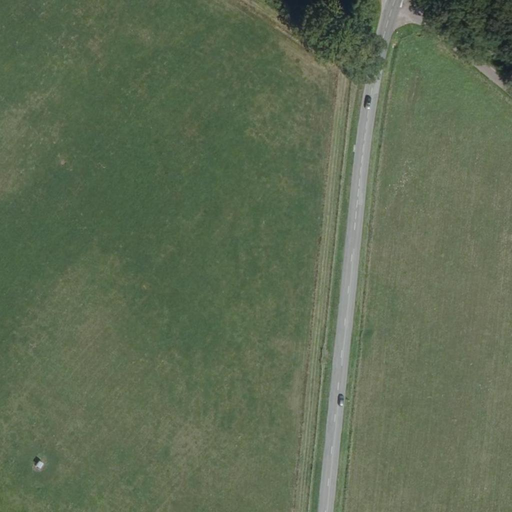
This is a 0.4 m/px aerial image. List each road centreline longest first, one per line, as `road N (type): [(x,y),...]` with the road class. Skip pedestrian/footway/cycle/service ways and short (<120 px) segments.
road 1 (secondary): [(316,511),(358,126),(388,0)]
road 2 (unclassified): [(511,90),(388,0)]
